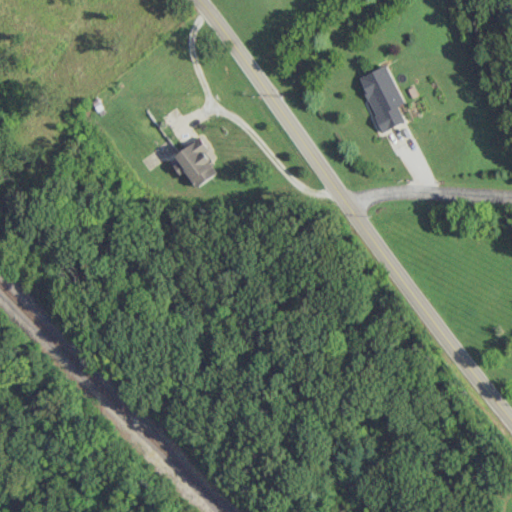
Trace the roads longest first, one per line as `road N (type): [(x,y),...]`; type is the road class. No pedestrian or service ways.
road 1 (tertiary): [(511,420),(202,0)]
road 2 (residential): [(342,198),(511,193)]
